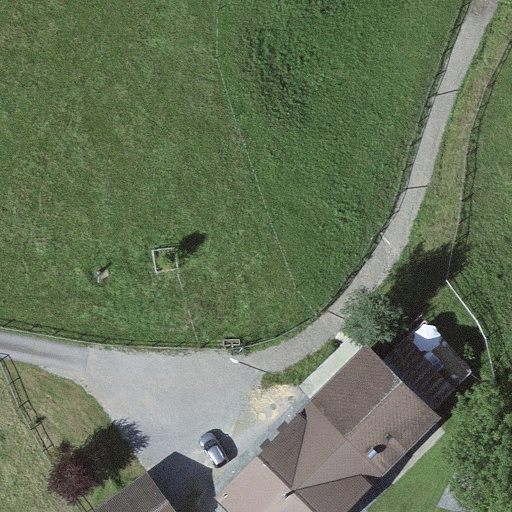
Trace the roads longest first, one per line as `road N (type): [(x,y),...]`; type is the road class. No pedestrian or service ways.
road 1 (track): [(485,0),(392,251),(346,317),(309,346),(255,363),(122,369),(0,345)]
road 2 (track): [(211,511),(122,369)]
